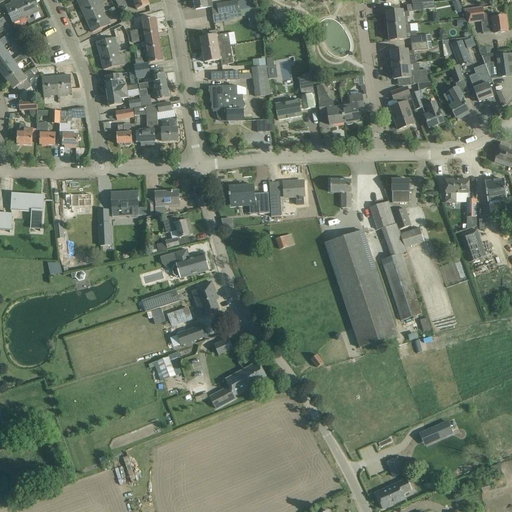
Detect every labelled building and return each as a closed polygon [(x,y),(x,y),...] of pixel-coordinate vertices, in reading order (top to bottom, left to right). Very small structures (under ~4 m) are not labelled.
[(26,18),(17,0),(16,0),(5,6),(13,24),(26,18)] [(33,0),(17,0),(26,18),(32,15),(31,14),(38,11),(38,12),(39,12),(33,0)] [(103,12),(97,0),(96,0),(81,7),(86,20),(103,12)] [(127,6),(124,0),(117,3),(120,9),(127,6)] [(149,4),(147,0),(133,0),(137,10),(140,9),(150,5),(149,4)] [(196,10),(212,7),(210,0),(193,0),(194,2),(192,3),(193,9),(195,9),(196,10)] [(239,11),(238,1),(217,5),(219,14),(231,12),(234,12),(239,11)] [(404,25),(408,25),(407,18),(409,18),(409,13),(424,11),(424,9),(423,4),(413,5),(407,6),(408,12),(403,13),(403,11),(387,13),(388,27),(401,26),(404,25)] [(234,12),(231,12),(232,19),(259,15),(258,8),(239,11),(234,12)] [(484,14),(483,8),(463,10),(468,23),(481,22),(483,34),(494,32),(495,34),(508,32),(506,17),(494,18),(493,13),(484,14)] [(103,12),(86,20),(90,27),(91,27),(93,32),(92,33),(111,25),(108,18),(106,19),(103,12)] [(232,19),(231,12),(219,14),(219,15),(213,16),(214,24),(230,21),(230,20),(232,19)] [(143,21),(145,35),(158,33),(156,20),(156,19),(143,21)] [(388,27),(390,41),(406,40),(406,38),(411,37),(411,44),(427,42),(431,42),(430,35),(417,36),(416,32),(411,33),(410,25),(408,25),(404,25),(401,26),(388,27)] [(216,31),(210,32),(208,34),(209,37),(200,39),(203,51),(231,46),(236,45),(235,33),(217,36),(216,31)] [(16,38),(12,32),(8,35),(11,41),(16,38)] [(158,33),(145,35),(148,49),(160,47),(158,33)] [(109,54),(119,52),(120,52),(118,45),(117,45),(115,38),(97,43),(100,57),(109,54)] [(453,54),(448,41),(443,41),(443,45),(445,45),(449,55),(453,54)] [(428,50),(427,42),(411,44),(412,51),(428,50)] [(462,42),(452,46),(459,65),(469,62),(462,42)] [(233,58),(231,46),(203,51),(205,63),(233,58)] [(22,47),(17,51),(20,56),(25,52),(22,47)] [(163,61),(160,47),(148,49),(150,64),(163,62),(163,61)] [(491,48),(480,51),(482,57),(492,55),(491,48)] [(408,52),(408,50),(391,52),(392,66),(410,64),(416,64),(415,57),(414,57),(414,52),(408,52)] [(0,70),(13,61),(6,51),(0,55),(0,70)] [(0,71),(7,80),(20,70),(17,66),(23,61),(24,61),(29,57),(25,52),(20,56),(13,61),(0,70),(0,71)] [(100,57),(102,64),(104,64),(105,70),(104,70),(123,66),(121,59),(120,59),(119,52),(109,54),(100,57)] [(492,55),(482,57),(487,68),(491,79),(500,78),(511,75),(511,62),(511,55),(497,57),(497,54),(492,55)] [(134,66),(135,73),(149,70),(148,63),(144,64),(143,59),(136,60),(137,65),(134,66)] [(254,75),(254,79),(267,76),(267,74),(268,74),(267,70),(266,59),(253,61),(254,69),(253,69),(254,75)] [(451,69),(453,68),(456,67),(458,66),(456,60),(452,61),(450,65),(451,69)] [(410,64),(392,66),(394,80),(411,78),(410,64)] [(451,69),(449,69),(455,85),(456,84),(464,81),(458,66),(456,67),(453,68),(451,69)] [(479,84),(473,86),(474,90),(476,93),(479,103),(493,97),(490,88),(488,84),(492,83),(485,66),(474,70),(479,84)] [(23,75),(20,70),(7,80),(14,90),(17,88),(21,94),(31,87),(28,81),(35,76),(34,76),(39,72),(35,67),(30,70),(23,75)] [(135,73),(136,79),(150,77),(149,70),(135,73)] [(254,79),(254,75),(239,75),(238,72),(222,72),(222,80),(226,80),(239,80),(254,79)] [(105,77),(108,95),(138,90),(138,85),(127,87),(123,81),(122,74),(111,76),(105,77)] [(147,90),(155,88),(167,86),(165,74),(153,76),(154,82),(139,85),(140,91),(147,90)] [(430,83),(429,75),(413,77),(414,85),(418,85),(419,92),(433,86),(432,83),(430,83)] [(56,77),(58,96),(58,97),(65,96),(65,95),(72,94),(72,96),(71,76),(56,77)] [(270,96),(267,76),(254,79),(256,98),(270,96)] [(51,96),(58,96),(56,77),(42,78),(44,98),(51,98),(51,96)] [(313,85),(300,87),(302,97),(314,94),(313,85)] [(169,99),(167,86),(155,88),(157,101),(169,99)] [(330,126),(345,124),(343,108),(334,109),(332,100),(330,100),(323,86),(317,87),(319,102),(321,114),(328,113),(330,126)] [(238,97),(237,87),(209,87),(209,89),(208,92),(210,94),(211,99),(210,101),(212,103),(212,107),(211,109),(213,111),(213,112),(217,112),(217,118),(218,119),(218,120),(219,120),(220,121),(221,122),(223,122),(228,122),(228,123),(229,123),(229,125),(235,125),(235,122),(244,122),(244,109),(246,106),(243,102),(243,97),(238,97)] [(407,87),(391,92),(392,95),(394,100),(398,99),(400,105),(392,107),(397,121),(395,122),(398,128),(399,130),(403,128),(415,124),(411,115),(405,97),(410,95),(408,89),(407,87)] [(463,101),(464,100),(457,88),(449,93),(456,105),(450,108),(451,110),(456,118),(457,118),(458,121),(464,117),(463,114),(468,111),(468,112),(469,111),(464,102),(463,101)] [(139,95),(138,90),(108,95),(109,107),(119,106),(122,105),(121,98),(139,95)] [(147,90),(140,91),(139,91),(141,104),(142,104),(143,108),(146,107),(152,106),(150,96),(148,96),(147,90)] [(506,105),(501,91),(496,93),(502,107),(506,105)] [(425,107),(419,92),(410,96),(416,111),(422,108),(425,116),(425,117),(429,129),(444,123),(436,103),(425,107)] [(317,108),(314,94),(302,97),(301,97),(302,101),(299,101),(276,105),(279,121),(302,117),(301,110),(304,110),(304,111),(317,108)] [(353,123),(353,122),(360,121),(358,108),(363,107),(362,95),(349,97),(351,107),(343,108),(345,124),(346,123),(346,124),(348,125),(352,125),(353,123)] [(141,108),(140,100),(129,101),(130,109),(141,108)] [(37,110),(37,101),(20,102),(20,111),(37,110)] [(171,110),(170,103),(157,105),(158,117),(162,116),(161,113),(170,111),(171,119),(176,118),(175,109),(171,110)] [(158,123),(158,117),(157,105),(146,107),(148,131),(139,131),(140,144),(141,144),(141,147),(150,146),(150,143),(155,143),(154,131),(158,130),(158,123)] [(60,115),(60,124),(67,124),(67,122),(71,122),(72,122),(72,119),(86,119),(85,114),(84,108),(68,110),(68,113),(60,112),(60,115)] [(134,118),(133,109),(116,112),(117,121),(134,118)] [(38,111),(37,116),(50,117),(49,124),(60,124),(60,115),(60,112),(38,111)] [(259,132),(274,132),(274,119),(259,120),(259,132)] [(177,121),(177,120),(170,121),(170,129),(162,130),(163,142),(164,142),(178,141),(177,142),(178,142),(178,129),(177,129),(177,121)] [(60,124),(59,135),(64,135),(63,136),(63,146),(70,146),(69,149),(76,149),(77,146),(78,147),(78,136),(78,131),(71,131),(71,128),(71,122),(67,122),(67,124),(60,124)] [(37,130),(37,135),(41,135),(40,145),(55,146),(56,135),(48,134),(48,123),(37,123),(37,130)] [(130,146),(131,145),(131,144),(132,144),(131,125),(118,126),(118,133),(117,134),(117,145),(125,144),(125,145),(126,146),(130,146)] [(37,139),(37,135),(37,130),(25,129),(25,126),(20,126),(19,133),(18,133),(17,144),(32,145),(33,138),(36,138),(36,139),(37,139)] [(332,130),(334,142),(344,141),(342,129),(332,130)] [(510,146),(501,143),(495,163),(511,168),(511,148),(510,148),(510,146)] [(469,194),(469,180),(446,180),(446,203),(456,203),(456,194),(469,194)] [(504,180),(485,183),(488,202),(507,200),(504,180)] [(352,209),(351,181),(331,181),(331,193),(342,193),(342,209),(352,209)] [(410,203),(410,181),(392,181),(392,203),(410,203)] [(305,197),(304,182),(284,183),(285,198),(296,198),(297,206),(303,206),(303,197),(305,197)] [(230,195),(229,195),(229,197),(231,197),(231,205),(240,204),(258,203),(259,215),(270,214),(268,194),(254,195),(254,190),(247,190),(247,186),(239,186),(229,187),(230,194),(230,195)] [(178,191),(178,192),(172,192),(171,192),(163,193),(163,192),(155,193),(156,200),(147,200),(148,217),(161,216),(161,207),(179,206),(178,191)] [(138,209),(139,209),(138,193),(124,193),(124,195),(111,196),(112,211),(121,210),(121,217),(139,216),(138,209)] [(13,194),(11,213),(12,213),(12,210),(16,210),(19,210),(20,206),(33,207),(31,229),(32,229),(32,228),(41,229),(40,232),(41,232),(43,200),(40,200),(40,197),(40,196),(39,196),(39,197),(13,195),(13,194)] [(92,207),(92,195),(66,196),(66,215),(74,215),(73,208),(92,207)] [(281,209),(280,198),(271,199),(273,218),(276,217),(276,221),(281,220),(280,209),(281,209)] [(477,218),(477,200),(466,200),(467,219),(477,218)] [(406,253),(393,214),(389,202),(370,208),(378,231),(382,230),(391,258),(381,261),(401,322),(423,315),(413,285),(417,284),(407,254),(405,255),(404,253),(406,253)] [(393,214),(406,253),(405,249),(424,243),(420,228),(400,235),(399,230),(411,226),(406,209),(393,214)] [(109,225),(108,223),(108,210),(99,210),(99,225),(100,225),(101,247),(110,246),(109,225)] [(0,229),(10,230),(10,233),(11,233),(12,215),(11,215),(0,214),(0,229)] [(176,224),(174,217),(165,220),(163,220),(166,233),(177,231),(179,238),(193,235),(191,227),(188,228),(186,221),(176,224)] [(63,224),(56,225),(55,225),(57,239),(65,238),(63,224)] [(461,236),(470,263),(485,257),(476,230),(461,236)] [(398,336),(363,231),(325,244),(360,348),(398,336)] [(294,245),(291,235),(277,240),(280,250),(294,245)] [(179,246),(177,239),(165,241),(166,243),(157,245),(158,252),(168,250),(168,249),(179,246)] [(187,260),(185,251),(165,257),(166,262),(173,267),(177,266),(181,279),(209,271),(204,255),(187,260)] [(60,264),(47,264),(50,276),(62,273),(60,264)] [(86,275),(82,271),(77,273),(71,274),(72,279),(75,278),(79,282),(84,281),(86,275)] [(200,299),(196,301),(201,316),(219,310),(214,297),(214,296),(216,295),(212,283),(196,288),(200,299)] [(144,302),(147,312),(179,301),(176,291),(144,302)] [(172,304),(174,311),(186,308),(184,301),(172,304)] [(431,330),(428,318),(420,320),(424,332),(431,330)] [(204,326),(178,335),(181,346),(208,336),(204,326)] [(418,338),(416,333),(408,336),(410,341),(418,338)] [(233,350),(229,339),(215,345),(219,355),(233,350)] [(323,364),(317,355),(311,360),(318,368),(323,364)] [(169,358),(148,366),(152,375),(151,375),(154,384),(161,382),(158,373),(161,372),(164,381),(181,374),(177,365),(178,365),(175,359),(170,361),(169,358)] [(258,362),(245,369),(250,377),(242,381),(246,390),(267,379),(258,362)] [(250,377),(245,369),(225,381),(228,386),(209,397),(216,411),(236,399),(235,397),(246,390),(242,381),(250,377)] [(207,394),(205,387),(192,391),(194,398),(207,394)] [(170,412),(164,414),(167,422),(173,420),(170,412)] [(447,422),(427,431),(431,441),(452,432),(447,422)] [(472,458),(469,449),(461,451),(461,452),(457,453),(459,462),(472,458)] [(397,458),(387,463),(394,477),(404,473),(397,458)] [(428,471),(426,464),(419,466),(421,473),(428,471)] [(451,476),(448,469),(443,471),(444,474),(438,476),(440,480),(451,476)] [(410,490),(406,480),(376,493),(383,510),(406,500),(403,493),(410,490)] [(489,484),(481,486),(482,492),(491,489),(489,484)]
